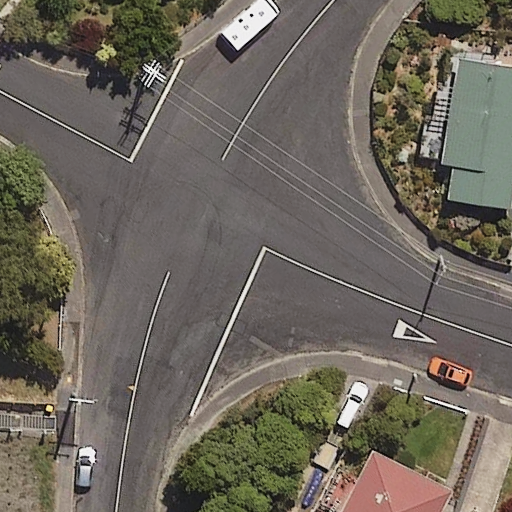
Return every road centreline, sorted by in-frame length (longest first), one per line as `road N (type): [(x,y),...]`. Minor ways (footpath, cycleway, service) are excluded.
road 1 (residential): [(194,208),(511,320)]
road 2 (residential): [(194,208),(107,438),(102,511)]
road 3 (residential): [(298,0),(254,59),(194,208)]
road 4 (residential): [(0,105),(194,208)]
